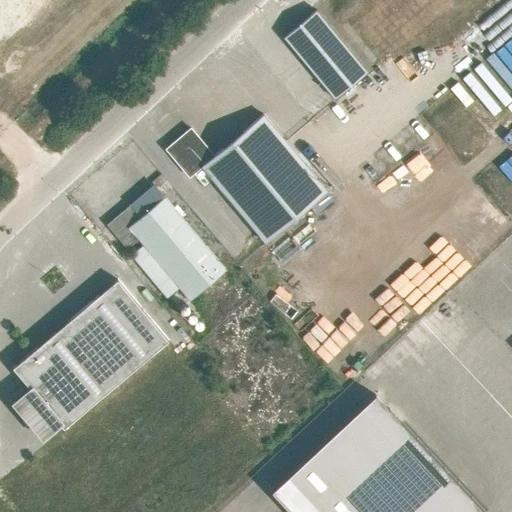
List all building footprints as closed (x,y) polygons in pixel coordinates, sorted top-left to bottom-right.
[(367,73),(315,10),(283,37),(335,99),(367,73)] [(328,191),(263,114),(214,156),(191,128),(166,149),(189,177),(202,166),(266,243),(328,191)] [(164,197),(141,216),(131,204),(106,225),(127,249),(139,239),(143,244),(130,255),(166,298),(179,287),(190,301),(226,271),(164,197)] [(117,280),(12,368),(31,391),(16,404),(43,436),(58,423),(63,429),(168,341),(117,280)] [(291,511),(484,511),(375,395),(272,491),(291,511)]
